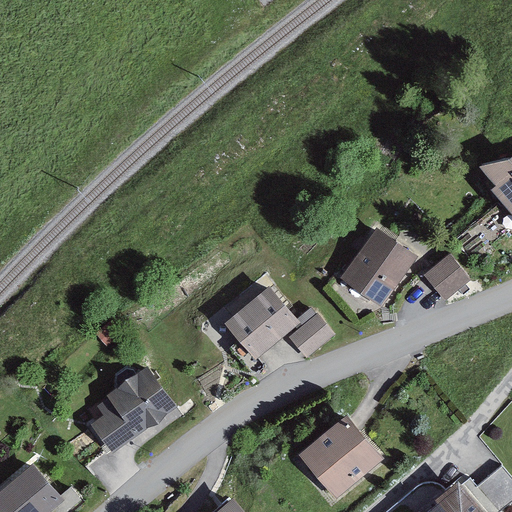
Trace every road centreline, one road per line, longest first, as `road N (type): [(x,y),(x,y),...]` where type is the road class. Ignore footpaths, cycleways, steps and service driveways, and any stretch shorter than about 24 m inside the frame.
road 1 (residential): [(511,294),(288,383),(234,415),(114,511)]
road 2 (residential): [(511,379),(374,511)]
